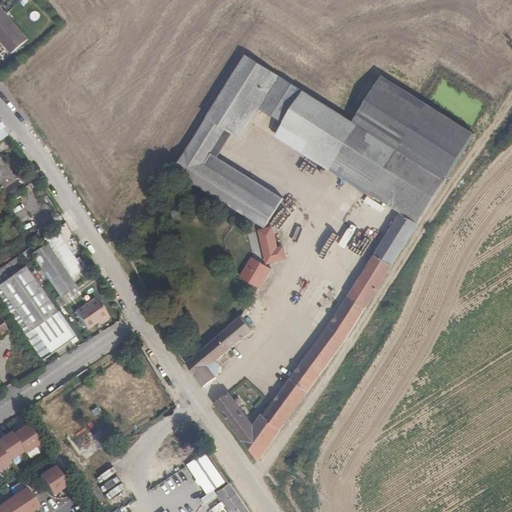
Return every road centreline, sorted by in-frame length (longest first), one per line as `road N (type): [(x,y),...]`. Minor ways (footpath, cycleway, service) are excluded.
road 1 (track): [(249,483),(511,104)]
road 2 (unknown): [(199,405),(291,317),(322,251),(325,214),(316,190),(290,168),(254,158)]
road 3 (residential): [(143,318),(0,417)]
